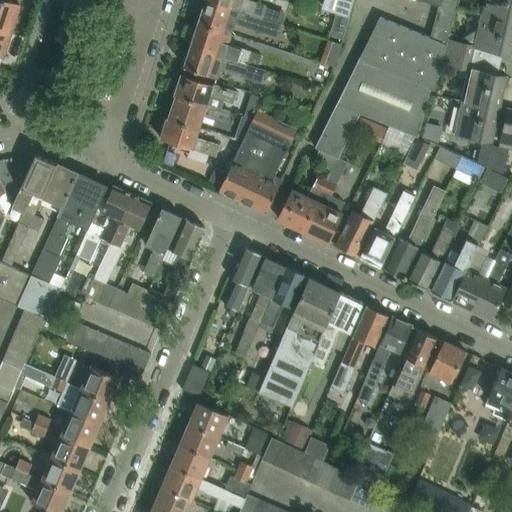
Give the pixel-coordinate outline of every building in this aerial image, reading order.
[(19,4),(3,0),(0,0),(0,27),(10,30),(19,4)] [(279,24),(272,22),(205,0),(198,21),(231,31),(233,23),(275,36),(279,24)] [(205,0),(272,22),(276,10),(246,0),(205,0)] [(343,0),(342,5),(351,8),(353,0),(343,0)] [(457,0),(424,0),(440,5),(430,37),(446,44),(448,39),(457,0)] [(511,0),(486,0),(484,14),(511,20),(511,0)] [(508,53),(511,36),(511,20),(484,14),(476,46),(508,53)] [(446,44),(430,37),(379,16),(358,58),(429,87),(433,89),(441,62),(445,50),(446,44)] [(331,21),(323,45),(335,49),(343,25),(331,21)] [(197,25),(190,46),(245,64),(249,52),(227,44),(229,36),(197,25)] [(0,55),(2,56),(10,30),(0,27),(0,55)] [(473,45),(448,39),(446,44),(445,50),(470,56),(473,45)] [(245,64),(190,46),(187,55),(184,56),(183,61),(184,64),(183,67),(216,77),(218,69),(241,76),(260,83),(264,70),(245,64)] [(467,68),(470,56),(445,50),(441,62),(467,68)] [(416,135),(429,87),(358,58),(336,103),(358,111),(388,123),(416,135)] [(503,76),(471,69),(463,100),(496,108),(503,76)] [(174,95),(175,95),(207,105),(210,96),(233,103),(236,92),(181,74),(178,83),(176,82),(173,91),(174,93),(174,95)] [(229,113),(207,105),(175,95),(173,101),(170,103),(168,111),(169,114),(169,115),(200,125),(203,116),(226,123),(229,113)] [(488,139),(496,108),(463,100),(456,131),(488,139)] [(335,157),(352,123),(354,120),(358,111),(336,103),(315,147),(318,148),(335,157)] [(511,144),(511,110),(507,109),(500,142),(511,144)] [(358,111),(354,120),(361,124),(365,115),(358,111)] [(265,212),(279,183),(272,180),(279,164),(280,164),(283,158),(282,158),(288,146),(288,145),(293,134),(253,116),(237,150),(232,162),(219,191),(265,212)] [(160,139),(214,156),(218,144),(196,137),(199,128),(167,118),(167,119),(164,120),(161,128),(162,131),(160,139)] [(419,160),(428,142),(417,137),(408,155),(419,160)] [(493,168),(498,146),(480,142),(475,160),(493,168)] [(507,148),(498,146),(493,168),(502,172),(507,148)] [(454,167),(459,157),(439,147),(433,158),(454,167)] [(330,169),(335,157),(318,148),(312,160),(330,169)] [(41,196),(56,163),(35,154),(20,185),(21,186),(13,205),(23,210),(1,257),(11,261),(27,226),(33,214),(41,196)] [(330,169),(325,179),(301,229),(327,241),(341,211),(340,210),(345,200),(330,194),(335,183),(345,161),(335,157),(330,169)] [(479,179),(484,168),(459,157),(454,167),(479,179)] [(12,180),(2,158),(0,159),(0,216),(5,215),(6,216),(10,203),(4,192),(5,191),(2,184),(12,180)] [(63,205),(78,173),(56,163),(41,196),(63,205)] [(106,186),(78,173),(63,205),(30,276),(17,306),(24,309),(47,320),(72,262),(58,256),(67,237),(63,236),(70,220),(87,228),(96,209),(106,186)] [(301,229),(325,179),(316,174),(307,194),(291,187),(277,218),(301,229)] [(109,242),(132,193),(113,184),(100,212),(96,209),(87,228),(101,234),(100,237),(109,242)] [(403,277),(429,221),(444,189),(432,184),(417,216),(406,240),(398,236),(397,237),(383,268),(403,277)] [(356,255),(386,192),(372,186),(359,212),(352,209),(334,245),(356,255)] [(468,205),(484,213),(493,194),(477,186),(468,205)] [(374,225),(359,256),(380,266),(406,210),(413,193),(402,188),(394,205),(383,229),(374,225)] [(139,229),(151,202),(132,193),(109,242),(99,264),(93,277),(104,281),(106,282),(125,241),(122,240),(129,225),(139,229)] [(181,216),(161,207),(145,244),(154,248),(143,272),(154,277),(181,216)] [(42,219),(33,214),(27,226),(37,231),(42,219)] [(149,289),(148,289),(144,299),(147,300),(158,305),(169,309),(204,227),(184,218),(171,249),(178,252),(173,264),(175,265),(163,293),(149,287),(149,289)] [(451,300),(474,250),(486,225),(473,219),(452,264),(444,261),(430,290),(451,300)] [(427,288),(452,234),(440,228),(428,254),(420,250),(406,279),(427,288)] [(100,237),(90,260),(99,264),(109,242),(100,237)] [(241,249),(229,277),(233,279),(222,303),(230,306),(227,313),(234,317),(262,254),(247,248),(241,249)] [(491,318),(506,287),(497,282),(506,265),(511,254),(499,248),(494,259),(485,277),(471,309),(491,318)] [(471,309),(485,277),(477,273),(486,255),(474,250),(451,300),(471,309)] [(260,321),(285,265),(265,256),(251,288),(259,292),(238,344),(248,348),(257,326),(260,321)] [(0,297),(17,306),(30,276),(0,261),(0,297)] [(304,274),(285,265),(260,321),(257,326),(264,329),(266,325),(271,327),(282,302),(290,306),(304,274)] [(136,274),(123,269),(116,286),(126,290),(137,295),(144,299),(148,289),(133,283),(136,274)] [(304,374),(341,291),(308,276),(264,377),(258,390),(290,405),(304,374)] [(96,301),(104,281),(93,277),(84,296),(96,301)] [(106,305),(115,286),(106,282),(104,281),(96,301),(106,305)] [(511,284),(503,302),(511,306),(511,284)] [(126,290),(116,286),(115,286),(106,305),(117,310),(126,290)] [(128,315),(137,295),(126,290),(117,310),(128,315)] [(363,301),(341,291),(328,321),(304,374),(316,380),(328,351),(339,327),(350,332),(354,321),(363,301)] [(139,320),(147,300),(144,299),(137,295),(128,315),(139,320)] [(150,324),(158,305),(147,300),(139,320),(150,324)] [(366,304),(358,321),(337,369),(330,384),(343,390),(351,370),(364,341),(374,345),(384,321),(387,313),(366,304)] [(161,329),(164,321),(169,309),(158,305),(150,324),(161,329)] [(42,330),(46,321),(47,320),(24,309),(20,320),(40,329),(42,330)] [(411,325),(403,321),(392,316),(389,321),(365,376),(356,397),(367,402),(378,376),(391,348),(399,352),(411,325)] [(35,339),(40,329),(20,320),(15,330),(35,339)] [(77,344),(85,325),(74,320),(66,340),(77,344)] [(88,349),(96,329),(85,325),(77,344),(82,346),(88,349)] [(417,328),(392,383),(388,392),(397,396),(402,387),(412,392),(437,336),(417,328)] [(99,353),(107,334),(96,329),(88,349),(95,352),(99,353)] [(31,349),(35,339),(15,330),(10,341),(31,349)] [(110,358),(118,339),(107,334),(99,353),(110,358)] [(121,363),(129,343),(118,339),(110,358),(121,363)] [(451,381),(466,350),(443,340),(429,371),(451,381)] [(28,355),(31,349),(10,341),(6,351),(26,360),(28,355)] [(131,367),(140,348),(129,343),(121,363),(123,364),(131,367)] [(118,378),(117,378),(89,365),(95,352),(88,349),(82,346),(73,367),(67,382),(79,388),(109,401),(118,378)] [(142,372),(151,353),(140,348),(131,367),(142,372)] [(22,370),(24,364),(26,360),(6,351),(1,362),(22,370)] [(110,358),(99,353),(95,352),(89,365),(117,378),(123,364),(121,363),(110,358)] [(0,373),(17,381),(22,370),(1,362),(0,364),(0,373)] [(199,397),(210,371),(192,363),(181,389),(199,397)] [(67,382),(30,366),(26,376),(63,392),(67,382)] [(508,421),(511,411),(511,372),(501,368),(485,405),(494,409),(492,413),(508,421)] [(258,390),(264,377),(253,372),(247,386),(258,390)] [(0,385),(12,391),(17,381),(0,373),(0,385)] [(99,423),(109,401),(79,388),(67,382),(63,392),(57,405),(70,410),(99,423)] [(0,398),(8,402),(12,391),(0,385),(0,398)] [(430,393),(421,389),(416,402),(424,405),(430,393)] [(450,402),(435,395),(422,424),(438,431),(450,402)] [(197,401),(187,423),(218,436),(227,414),(197,401)] [(89,446),(99,423),(70,410),(60,433),(89,446)] [(39,414),(35,422),(47,428),(51,419),(39,414)] [(44,437),(47,428),(35,422),(31,431),(44,437)] [(209,457),(218,436),(187,423),(178,444),(209,457)] [(511,441),(511,427),(505,425),(499,436),(511,441)] [(492,450),(498,435),(478,426),(471,441),(492,450)] [(79,469),(89,446),(60,433),(50,456),(79,469)] [(272,463),(282,442),(270,436),(261,458),(272,463)] [(253,462),(256,453),(225,439),(223,445),(238,452),(237,454),(251,459),(250,461),(253,462)] [(283,468),(293,447),(282,442),(272,463),(283,468)] [(200,478),(209,457),(178,444),(169,465),(200,478)] [(293,473),(304,452),(293,447),(283,468),(293,473)] [(304,478),(314,457),(304,452),(293,473),(304,478)] [(70,491),(79,469),(50,456),(41,479),(70,491)] [(315,483),(325,462),(314,457),(304,478),(315,483)] [(362,457),(353,475),(358,477),(348,499),(366,507),(376,485),(379,487),(388,469),(362,457)] [(19,459),(15,468),(28,473),(31,464),(19,459)] [(248,474),(251,466),(240,461),(236,469),(248,474)] [(326,489),(336,467),(325,462),(315,483),(326,489)] [(224,488),(200,478),(169,465),(160,486),(191,499),(196,487),(240,506),(244,496),(224,488)] [(337,494),(347,472),(336,467),(326,489),(337,494)] [(60,511),(70,491),(41,479),(28,473),(15,468),(10,478),(35,489),(30,502),(54,511),(60,511)] [(244,496),(246,493),(250,483),(245,481),(248,474),(236,469),(233,477),(230,475),(224,488),(244,496)] [(353,475),(347,472),(337,494),(348,499),(358,477),(353,475)] [(418,481),(408,500),(409,500),(428,510),(432,511),(456,511),(461,501),(418,481)] [(163,511),(185,511),(191,499),(160,486),(151,507),(163,511)] [(250,511),(257,498),(246,493),(244,496),(240,506),(237,511),(250,511)] [(263,511),(268,502),(257,498),(250,511),(263,511)] [(276,511),(279,507),(268,502),(263,511),(276,511)]
